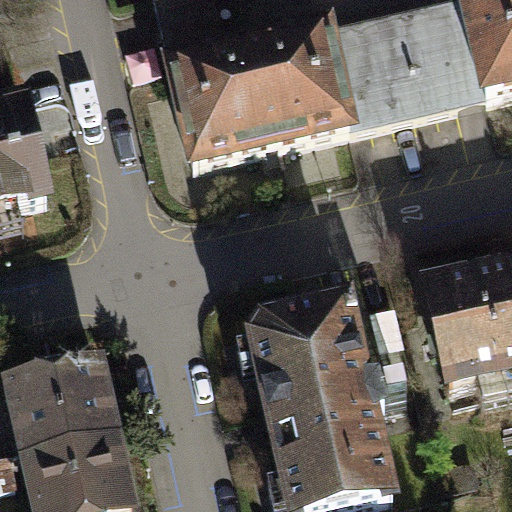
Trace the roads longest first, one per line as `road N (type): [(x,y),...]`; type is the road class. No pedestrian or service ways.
road 1 (residential): [(144,281),(511,197)]
road 2 (residential): [(78,0),(144,281)]
road 3 (residential): [(144,281),(197,511)]
road 4 (residential): [(0,315),(144,281)]
